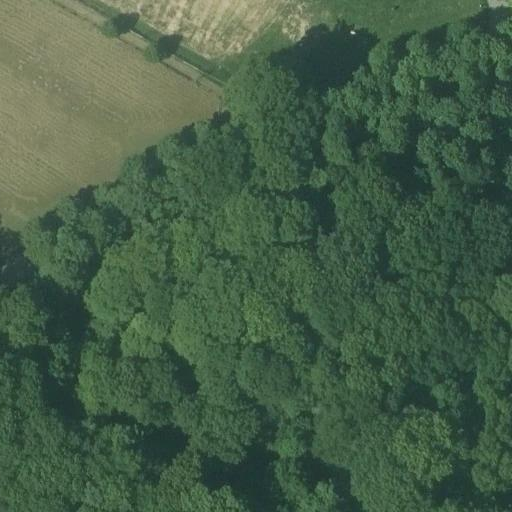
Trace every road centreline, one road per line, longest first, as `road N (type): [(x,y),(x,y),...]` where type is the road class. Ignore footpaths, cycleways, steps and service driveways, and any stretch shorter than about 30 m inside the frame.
road 1 (unknown): [(0,380),(352,157),(511,91)]
road 2 (unclassified): [(0,280),(293,118),(511,33)]
road 3 (track): [(0,405),(417,511)]
